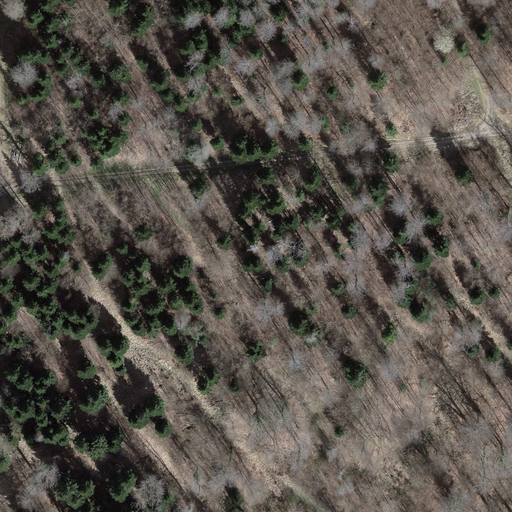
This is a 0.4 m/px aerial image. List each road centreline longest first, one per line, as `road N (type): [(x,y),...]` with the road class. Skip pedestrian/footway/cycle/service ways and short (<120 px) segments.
road 1 (track): [(0,186),(511,133)]
road 2 (track): [(0,183),(0,0)]
